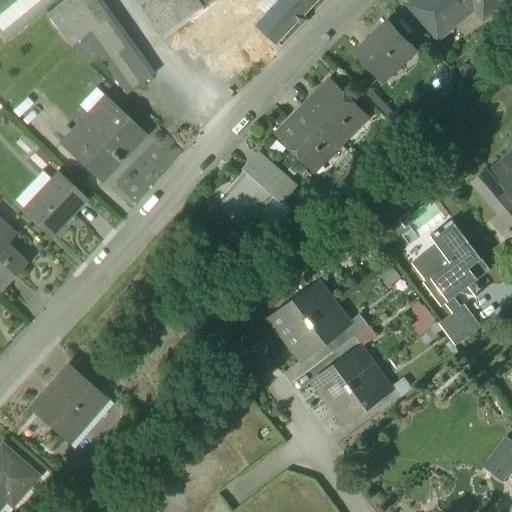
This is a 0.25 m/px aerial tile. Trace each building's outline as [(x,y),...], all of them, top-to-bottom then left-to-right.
[(0,0),(0,34),(5,41),(55,0),(0,0)] [(154,73),(100,0),(62,0),(46,13),(70,47),(83,37),(98,57),(125,94),(154,73)] [(136,0),(141,6),(149,0),(184,0),(197,17),(220,0),(136,0)] [(184,0),(149,0),(141,6),(165,39),(191,20),(192,21),(197,17),(184,0)] [(281,0),(281,1),(271,11),(290,29),(304,14),(289,0),(281,0)] [(317,0),(280,0),(281,1),(281,0),(289,0),(304,14),(317,0)] [(415,0),(411,4),(440,37),(465,15),(458,8),(466,0),(471,0),(485,16),(503,0),(415,0)] [(290,29),(271,11),(259,24),(278,42),(290,29)] [(389,21),(358,52),(384,79),(416,49),(389,21)] [(98,57),(83,37),(70,47),(88,64),(98,57)] [(367,116),(330,79),(316,93),(314,90),(302,102),(342,142),(367,116)] [(103,96),(59,143),(100,180),(120,159),(116,156),(140,131),(103,96)] [(342,142),(302,102),(288,116),(291,119),(279,131),(317,168),(342,142)] [(297,184),(260,152),(247,167),(252,171),(222,205),(232,213),(231,214),(236,219),(237,218),(247,227),(276,193),(283,199),(297,184)] [(511,159),(510,157),(494,171),(491,167),(476,179),(504,211),(496,218),(509,233),(511,230),(511,159)] [(56,174),(23,209),(50,234),(83,199),(56,174)] [(276,193),(247,227),(254,233),(283,199),(276,193)] [(0,238),(9,228),(0,219),(0,286),(24,261),(0,238)] [(445,302),(448,299),(449,299),(457,293),(493,266),(466,230),(454,238),(450,233),(415,258),(429,277),(427,278),(445,302)] [(314,284),(276,313),(291,334),(339,298),(339,297),(329,304),(314,284)] [(425,293),(415,301),(426,313),(418,320),(426,329),(443,314),(425,293)] [(456,309),(464,302),(457,293),(449,299),(448,299),(456,309)] [(339,298),(291,334),(307,354),(330,337),(345,326),(344,324),(353,317),(339,298)] [(442,319),(459,342),(484,323),(467,300),(464,302),(456,309),(442,319)] [(353,317),(344,324),(345,326),(330,337),(338,347),(358,331),(372,321),(363,310),(353,317)] [(358,331),(338,347),(345,356),(356,348),(357,349),(366,342),(358,331)] [(357,349),(356,348),(345,356),(318,377),(333,398),(381,362),(366,342),(357,349)] [(381,362),(333,398),(348,418),(376,398),(387,390),(386,389),(396,382),(381,362)] [(69,368),(33,410),(64,437),(84,414),(87,418),(104,398),(69,368)] [(413,385),(406,375),(396,382),(404,392),(413,385)] [(396,382),(386,389),(387,390),(376,398),(383,408),(404,392),(396,382)] [(511,475),(511,435),(488,466),(508,481),(511,475)] [(0,444),(0,500),(11,488),(17,493),(34,474),(0,444)]
